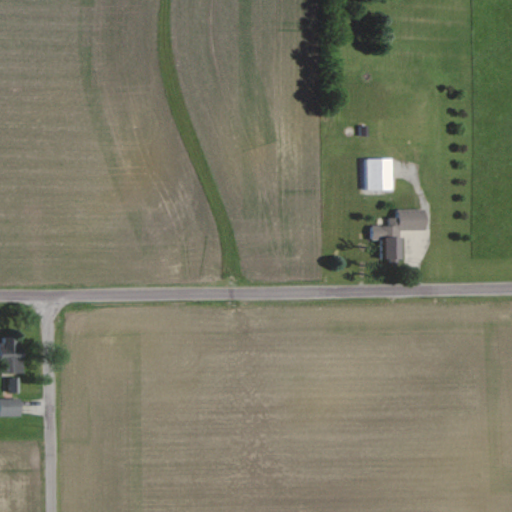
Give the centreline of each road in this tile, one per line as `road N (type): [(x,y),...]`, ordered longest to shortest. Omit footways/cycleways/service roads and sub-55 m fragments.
road 1 (residential): [(53,305),(511,295)]
road 2 (residential): [(53,305),(53,511)]
